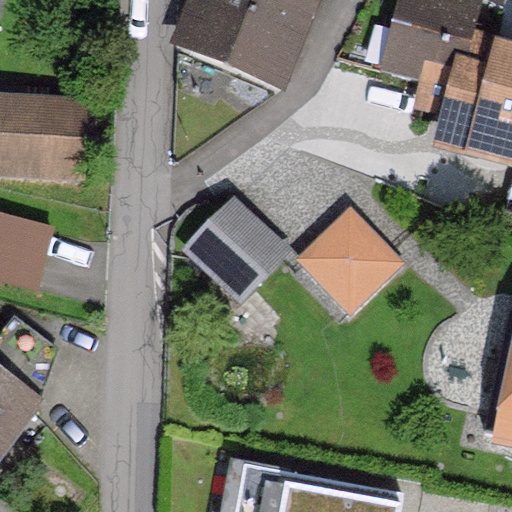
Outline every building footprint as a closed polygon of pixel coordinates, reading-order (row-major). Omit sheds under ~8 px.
[(190,0),(189,4),(200,8),(186,43),(275,80),(284,57),(294,61),(318,0),(190,0)] [(436,60),(482,74),(490,52),(495,41),(471,35),(477,6),(453,0),(410,0),(390,75),(427,85),(436,60)] [(511,58),(494,53),(490,52),(482,74),(436,60),(427,85),(424,104),(453,111),(445,144),(511,161),(511,181),(504,211),(511,213),(511,58)] [(0,106),(0,173),(76,177),(79,110),(0,106)] [(201,247),(241,286),(275,254),(234,214),(201,247)] [(398,266),(349,215),(301,263),(349,312),(398,266)] [(0,219),(0,280),(38,290),(52,233),(0,219)] [(511,311),(484,435),(511,441),(511,311)] [(0,455),(33,411),(55,351),(14,320),(0,338),(0,455)] [(400,511),(403,498),(287,477),(284,497),(240,489),(236,511),(400,511)]
